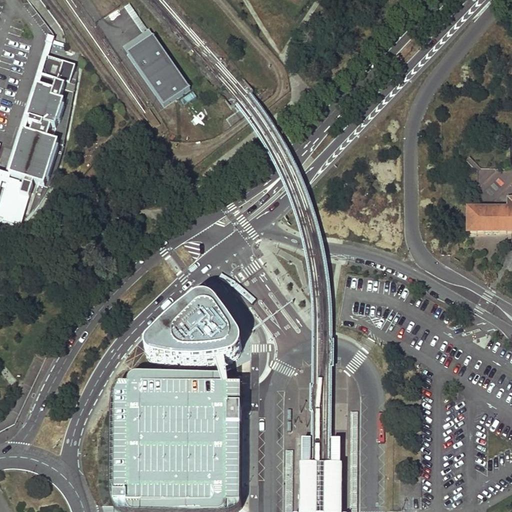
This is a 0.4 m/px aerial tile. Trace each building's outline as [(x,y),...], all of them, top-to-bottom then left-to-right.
[(150,31),(120,51),(158,109),(189,87),(150,31)] [(34,103),(48,60),(54,39),(48,37),(4,177),(11,179),(31,113),(34,114),(38,103),(34,103)] [(0,147),(0,146),(0,145),(0,191),(2,185),(8,187),(0,211),(0,219),(3,221),(3,223),(15,227),(16,224),(22,226),(35,186),(38,187),(28,222),(28,224),(35,215),(41,205),(46,198),(51,186),(55,176),(63,156),(56,154),(48,152),(51,143),(59,146),(65,148),(72,107),(65,105),(66,101),(69,102),(73,91),(75,92),(79,72),(75,71),(76,68),(48,60),(34,103),(38,103),(34,114),(31,113),(11,179),(4,177),(0,175),(0,147)] [(72,107),(75,92),(73,91),(69,102),(66,101),(65,105),(72,107)] [(56,154),(59,146),(51,143),(48,152),(56,154)] [(511,169),(476,169),(476,211),(506,211),(506,200),(511,199),(511,169)] [(469,211),(468,233),(492,233),(511,233),(511,199),(506,200),(506,211),(476,211),(469,211)] [(206,303),(198,305),(151,344),(145,354),(147,364),(166,370),(167,375),(198,378),(231,376),(229,365),(238,361),(244,352),(242,343),(218,310),(212,306),(206,303)] [(136,391),(115,391),(116,511),(135,511),(220,510),(242,510),(242,491),(242,425),(242,402),(242,391),(220,391),(136,391)] [(356,511),(357,414),(350,413),(349,511),(356,511)] [(292,511),(293,453),(285,453),(284,511),(292,511)] [(344,511),(344,468),(299,468),(299,511),(344,511)]
